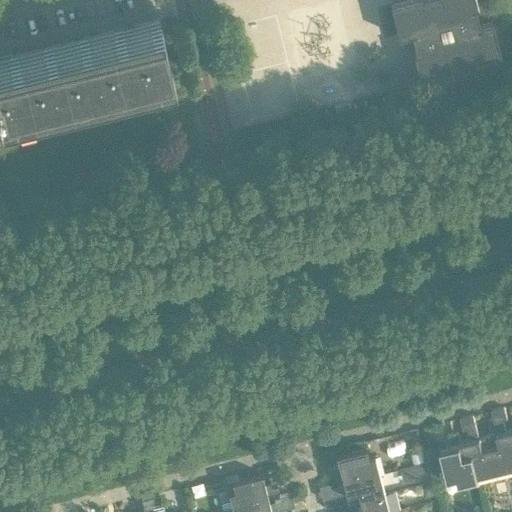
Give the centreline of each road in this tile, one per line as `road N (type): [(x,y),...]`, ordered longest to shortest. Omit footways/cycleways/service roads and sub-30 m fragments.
road 1 (secondary): [(0,377),(511,248)]
road 2 (secondary): [(511,193),(0,321)]
